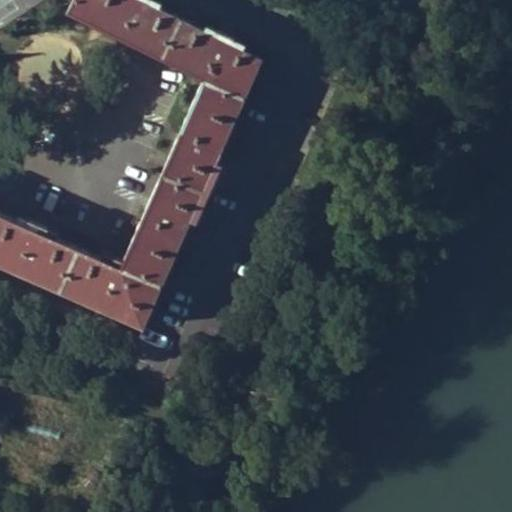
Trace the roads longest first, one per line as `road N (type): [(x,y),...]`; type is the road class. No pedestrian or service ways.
road 1 (residential): [(215,0),(311,48),(188,348)]
road 2 (residential): [(0,146),(103,190),(153,70)]
